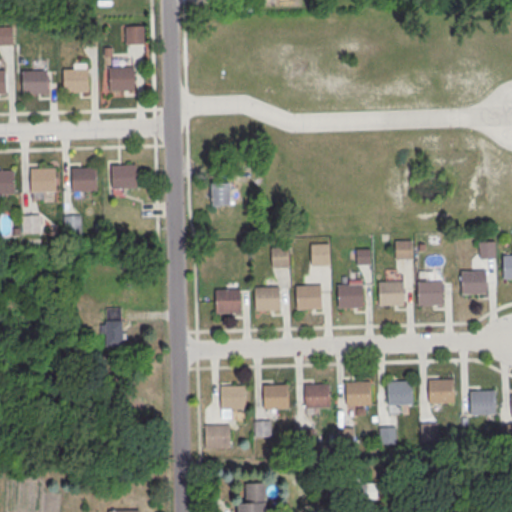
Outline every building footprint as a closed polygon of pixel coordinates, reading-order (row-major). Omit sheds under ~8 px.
[(125,26),(142,25),(143,45),(126,45),(125,26)] [(0,26),(13,26),(13,45),(0,45),(0,26)] [(79,28),(96,27),(97,47),(80,47),(79,28)] [(108,67),(133,66),(134,90),(108,92),(108,67)] [(62,69),(87,68),(88,92),(63,93),(62,69)] [(21,71),(46,70),(47,94),(22,95),(21,71)] [(111,166),(136,165),(137,189),(112,190),(111,166)] [(71,168),(96,167),(97,191),(72,192),(71,168)] [(29,169),(54,168),(55,192),(30,193),(29,169)] [(0,171),(15,171),(16,195),(0,195),(0,171)] [(210,184),(229,183),(230,205),(211,206),(210,184)] [(22,216),(39,215),(39,234),(22,235),(22,216)] [(63,215),(80,215),(81,234),(64,235),(63,215)] [(395,242),(412,241),(412,259),(395,260),(395,242)] [(479,242),(495,242),(496,259),(480,260),(479,242)] [(311,245),(328,244),(329,265),(311,266),(311,245)] [(271,248),(287,247),(288,268),(271,268),(271,248)] [(356,248),(373,247),(374,265),(357,266),(356,248)] [(502,256),(511,255),(511,279),(503,279),(502,256)] [(460,270),(486,269),(486,293),(461,294),(460,270)] [(378,281),(403,280),(404,304),(378,304),(378,281)] [(417,281),(442,280),(442,304),(417,305),(417,281)] [(337,283),(362,283),(363,306),(337,307),(337,283)] [(295,284),(320,284),(320,307),(295,308),(295,284)] [(254,286),(279,285),(280,309),(254,310),(254,286)] [(214,288),(240,288),(240,312),(215,312),(214,288)] [(106,308),(120,308),(121,321),(122,321),(122,346),(106,346),(105,334),(100,334),(100,325),(105,324),(105,321),(106,321),(106,308)] [(428,378),(453,378),(453,402),(428,402),(428,378)] [(345,381),(370,380),(371,404),(345,404),(345,381)] [(387,380),(412,380),(412,404),(387,404),(387,380)] [(262,384),(288,383),(288,407),(263,408),(262,384)] [(303,383),(328,383),(329,406),(304,407),(303,383)] [(219,384),(245,384),(245,408),(220,408),(219,384)] [(469,390),(494,389),(494,413),(469,413),(469,390)] [(254,421),(271,421),(271,438),(255,439),(254,421)] [(420,425),(437,424),(437,442),(421,442),(420,425)] [(204,426),(229,425),(230,448),(205,449),(204,426)] [(502,425),(511,425),(511,442),(503,443),(502,425)] [(379,427),(396,427),(396,444),(380,445),(379,427)] [(297,430),(313,429),(313,447),(297,447),(297,430)] [(337,429),(353,429),(354,446),(337,447),(337,429)] [(329,477),(349,476),(350,505),(330,505),(329,477)] [(244,484),(265,483),(265,511),(237,511),(237,504),(245,504),(244,484)]
